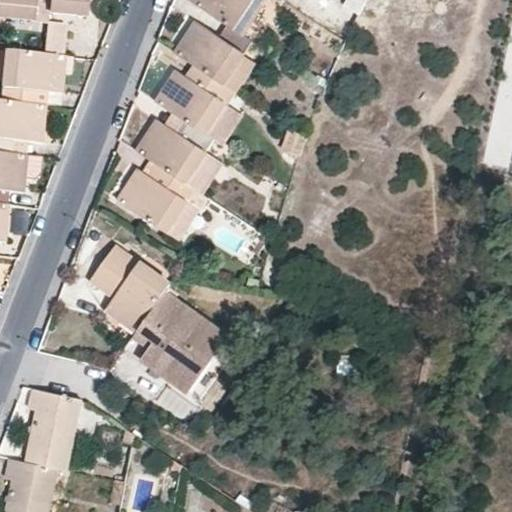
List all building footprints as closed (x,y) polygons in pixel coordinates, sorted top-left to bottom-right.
[(50,13),(51,0),(0,0),(0,17),(49,23),(50,13)] [(88,17),(89,0),(51,0),(50,13),(88,17)] [(202,8),(207,0),(190,0),(190,1),(196,4),(202,8)] [(207,0),(202,8),(228,26),(244,36),(267,0),(207,0)] [(182,57),(198,68),(209,75),(225,85),(245,54),(253,42),(244,36),(228,26),(220,38),(197,23),(186,40),(191,43),(182,57)] [(64,57),(66,36),(48,34),(45,55),(57,56),(59,56),(64,57)] [(176,54),(182,57),(191,43),(186,40),(176,54)] [(57,56),(45,55),(8,51),(2,102),(33,105),(34,92),(47,93),(61,95),(64,75),(56,74),(59,56),(57,56)] [(258,63),(245,54),(225,85),(234,91),(237,93),(258,63)] [(73,77),(76,58),(66,57),(64,57),(59,56),(56,74),(64,75),(73,77)] [(209,75),(198,68),(190,80),(201,86),(209,75)] [(209,75),(201,86),(190,80),(178,72),(167,89),(173,93),(164,107),(180,118),(190,124),(206,134),(227,102),(234,91),(225,85),(209,75)] [(173,93),(167,89),(158,103),(164,107),(173,93)] [(38,106),(45,106),(47,93),(34,92),(33,105),(38,106)] [(38,106),(33,105),(2,102),(0,101),(0,153),(13,155),(14,141),(27,143),(41,144),(43,125),(36,125),(38,106)] [(224,147),(246,114),(227,102),(206,134),(216,141),(224,147)] [(36,125),(43,125),(45,106),(38,106),(36,125)] [(190,124),(180,118),(172,130),(182,136),(190,124)] [(190,124),(182,136),(172,130),(159,121),(149,138),(154,141),(144,156),(160,168),(171,174),(186,184),(208,153),(216,141),(206,134),(190,124)] [(288,127),(282,150),(299,155),(304,138),(288,127)] [(138,152),(144,156),(154,141),(149,138),(138,152)] [(27,143),(14,141),(13,155),(19,156),(26,156),(27,143)] [(0,191),(9,193),(22,195),(24,181),(25,174),(18,174),(19,156),(13,155),(0,153),(0,191)] [(205,197),(227,165),(208,153),(186,184),(196,190),(205,197)] [(24,181),(31,181),(34,157),(26,156),(19,156),(18,174),(25,174),(24,181)] [(160,168),(152,178),(163,185),(171,174),(160,168)] [(171,174),(163,185),(152,178),(141,171),(130,188),(136,192),(127,206),(168,233),(196,190),(186,184),(171,174)] [(136,192),(130,188),(121,202),(127,206),(136,192)] [(205,197),(196,190),(168,233),(180,241),(208,199),(205,197)] [(0,191),(0,205),(1,206),(7,206),(9,193),(0,191)] [(7,206),(1,206),(0,212),(0,224),(7,225),(8,207),(7,206)] [(167,291),(171,285),(117,248),(93,283),(116,299),(107,310),(124,321),(127,316),(142,326),(167,291)] [(223,344),(229,336),(167,291),(142,326),(139,330),(154,341),(149,348),(142,361),(169,380),(188,394),(223,344)] [(139,330),(142,326),(127,316),(124,321),(138,332),(139,330)] [(149,348),(154,341),(139,330),(138,332),(134,337),(149,348)] [(31,410),(38,412),(28,463),(59,469),(67,470),(82,400),(34,390),(31,410)] [(6,480),(15,482),(8,511),(50,511),(59,469),(28,463),(10,459),(6,480)] [(127,482),(115,480),(112,500),(123,502),(127,482)]
